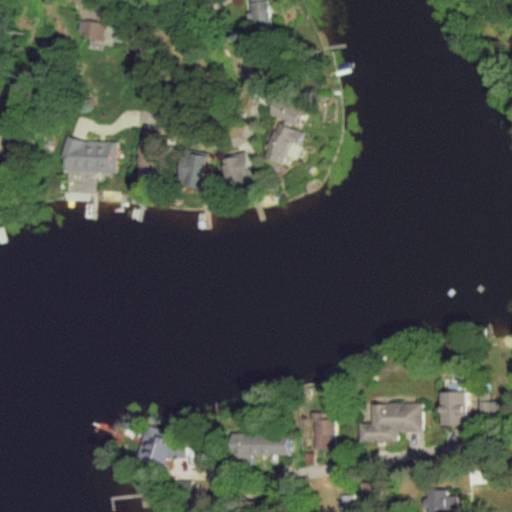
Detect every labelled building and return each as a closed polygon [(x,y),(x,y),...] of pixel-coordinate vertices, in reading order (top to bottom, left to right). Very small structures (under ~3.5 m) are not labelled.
[(74,0),(75,19),(94,18),(93,0),(74,0)] [(250,0),(251,20),(254,20),(254,29),(273,28),(271,0),(250,0)] [(80,19),(76,35),(103,41),(106,25),(80,19)] [(270,115),(280,119),(266,159),(283,165),(286,156),(298,160),(303,147),(300,146),(305,132),(296,129),(304,108),(276,99),(270,115)] [(159,139),(141,137),(134,193),(143,194),(144,185),(153,186),(159,139)] [(117,141),(64,140),(63,172),(116,174),(117,141)] [(178,185),(202,189),(207,155),(184,150),(178,185)] [(254,182),(246,152),(222,158),(230,189),(254,182)] [(441,391),(442,425),(467,424),(467,390),(441,391)] [(479,394),(480,416),(501,415),(501,401),(489,402),(488,393),(479,394)] [(398,442),(398,431),(423,431),(423,403),(372,403),(372,423),(360,423),(360,442),(398,442)] [(314,449),(336,449),(335,419),(322,420),(322,412),(313,412),(314,449)] [(185,458),(191,438),(147,426),(138,457),(166,466),(170,454),(185,458)] [(288,455),(288,435),(233,434),(232,461),(251,461),(252,455),(288,455)] [(378,481),(363,482),(364,497),(379,496),(378,481)] [(461,511),(461,496),(447,496),(447,489),(426,490),(426,508),(429,508),(428,511),(447,511),(461,511)] [(342,511),(355,511),(355,495),(341,495),(342,511)]
